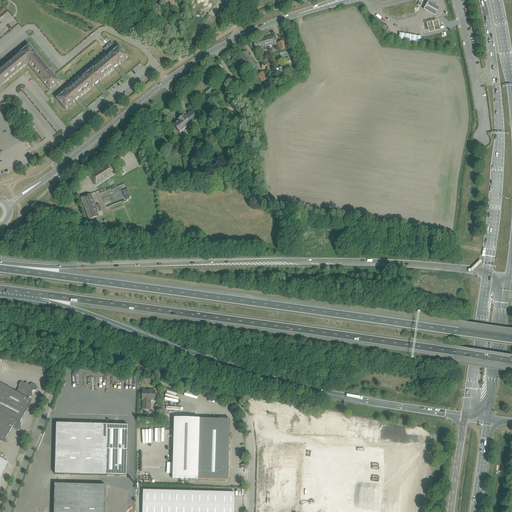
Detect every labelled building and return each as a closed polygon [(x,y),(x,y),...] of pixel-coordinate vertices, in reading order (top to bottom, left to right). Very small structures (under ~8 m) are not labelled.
[(430,4),(428,2),(423,11),(426,13),(431,16),(435,18),(440,9),(436,7),(430,4)] [(440,21),(428,24),(429,27),(430,32),(431,34),(443,31),(442,29),(441,24),(440,21)] [(262,39),(253,41),(255,49),(260,47),(260,48),(275,44),(273,36),(262,39)] [(278,43),(280,51),(286,49),(283,41),(278,43)] [(109,55),(100,63),(108,73),(107,72),(113,67),(114,68),(118,65),(118,66),(122,63),(120,61),(123,58),(125,60),(129,57),(125,53),(124,54),(121,51),(123,50),(120,46),(112,52),(110,49),(114,46),(114,45),(111,43),(107,47),(107,46),(104,49),(109,55)] [(0,86),(2,85),(0,84),(26,62),(27,64),(29,63),(42,78),(40,80),(44,84),(45,82),(48,85),(46,87),(49,91),(53,87),(52,86),(55,83),(56,85),(60,82),(51,71),(50,70),(38,56),(38,55),(35,51),(33,53),(31,50),(32,48),(29,45),(25,48),(27,49),(24,52),(22,50),(18,53),(19,54),(0,69),(0,86)] [(256,67),(246,51),(239,56),(249,71),(256,67)] [(83,77),(77,82),(85,92),(84,91),(90,86),(91,88),(102,79),(101,77),(107,72),(108,73),(100,63),(94,68),(93,68),(83,77)] [(258,75),(263,82),(267,79),(263,72),(258,75)] [(232,81),(237,89),(241,85),(236,78),(232,81)] [(85,92),(77,82),(67,90),(56,99),(59,103),(61,101),(64,104),(62,106),(65,110),(69,106),(68,105),(71,102),(72,104),(76,101),(76,100),(79,98),(78,96),(84,91),(85,93),(85,92)] [(209,86),(203,92),(206,95),(212,89),(209,86)] [(11,113),(7,106),(3,109),(6,115),(11,113)] [(181,116),(179,118),(179,119),(178,120),(179,121),(173,125),(179,133),(190,125),(201,116),(194,108),(183,116),(182,116),(181,116)] [(89,175),(90,176),(90,175),(94,182),(97,180),(99,183),(116,172),(109,162),(89,175)] [(91,194),(81,198),(90,220),(91,219),(94,226),(101,223),(98,216),(94,206),(95,206),(91,194)] [(0,440),(4,442),(13,426),(14,426),(14,427),(14,428),(18,430),(19,430),(21,428),(20,426),(22,423),(20,422),(32,400),(28,398),(29,397),(30,397),(31,397),(32,394),(32,393),(33,390),(34,391),(35,391),(37,387),(37,386),(32,384),(31,384),(30,385),(28,384),(28,383),(26,383),(25,383),(25,384),(21,382),(20,382),(18,386),(19,387),(16,392),(0,383),(0,440)] [(142,389),(142,400),(143,400),(142,410),(150,410),(151,400),(155,400),(155,391),(147,390),(147,389),(142,389)] [(174,418),(173,462),(172,478),(198,479),(228,480),(229,420),(174,418)] [(56,424),(55,474),(127,476),(128,426),(56,424)] [(37,450),(44,452),(48,439),(46,439),(50,428),(46,427),(37,450)] [(375,476),(375,484),(389,484),(389,487),(403,487),(402,467),(409,467),(409,461),(420,461),(420,437),(409,437),(405,437),(405,432),(387,433),(387,430),(384,430),(384,433),(379,433),(379,440),(373,440),(374,476),(375,476)] [(161,446),(162,434),(159,434),(159,441),(152,440),(152,442),(159,442),(159,446),(161,446)] [(0,458),(0,478),(8,463),(0,458)] [(55,484),(53,511),(104,511),(105,486),(55,484)] [(233,511),(234,493),(229,493),(143,490),(142,511),(233,511)] [(375,502),(388,503),(388,495),(375,495),(375,502)]
